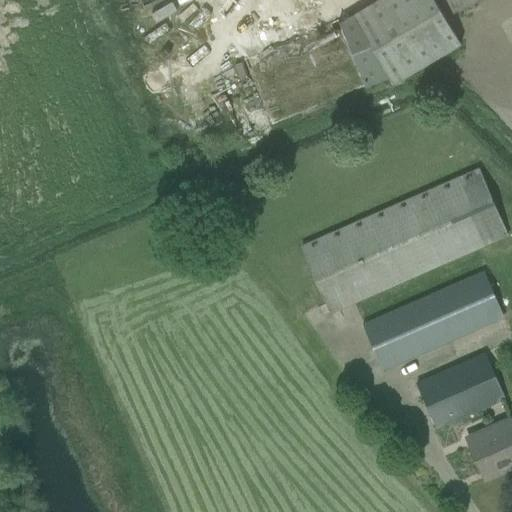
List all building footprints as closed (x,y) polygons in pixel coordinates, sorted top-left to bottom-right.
[(377,0),(353,15),(395,85),(464,43),(450,20),(482,0),(377,0)] [(179,54),(164,71),(180,85),(195,67),(179,54)] [(300,248),(328,311),(508,235),(478,171),(300,248)] [(504,318),(484,272),(365,324),(384,369),(504,318)] [(486,355),(417,385),(436,428),(504,398),(486,355)] [(470,446),(482,472),(508,461),(511,468),(511,423),(510,418),(493,426),(497,434),(470,446)]
